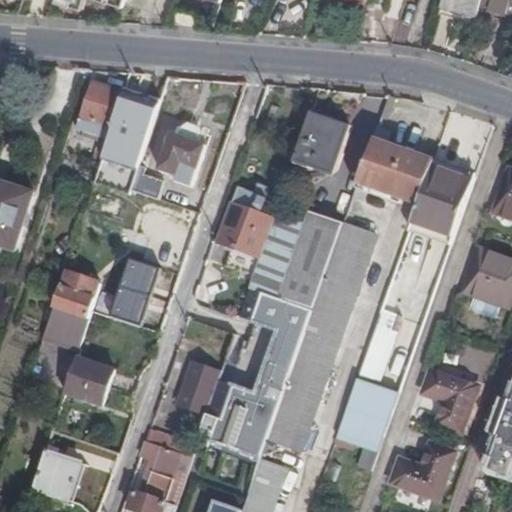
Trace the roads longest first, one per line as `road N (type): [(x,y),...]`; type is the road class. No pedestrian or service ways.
road 1 (residential): [(104,511),(251,63)]
road 2 (tertiary): [(511,107),(425,78),(251,63)]
road 3 (tertiary): [(251,63),(0,41)]
